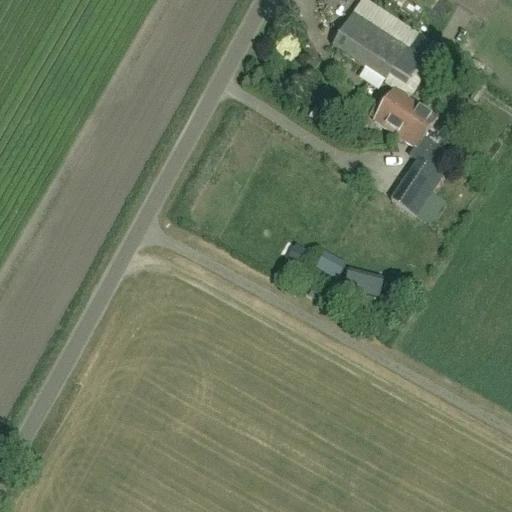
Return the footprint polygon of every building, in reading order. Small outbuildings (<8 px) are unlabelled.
[(424,65),(381,36),(354,18),(333,50),(386,86),(390,80),(407,91),(424,65)] [(456,35),(469,43),(476,31),(463,24),(456,35)] [(423,141),(437,121),(395,93),(374,124),(416,152),(411,159),(419,165),(435,175),(446,157),(423,141)] [(444,181),(435,175),(419,165),(392,204),(417,220),(444,181)] [(345,215),(331,248),(343,253),(358,220),(345,215)] [(325,274),(339,276),(341,256),(328,255),(325,274)]
